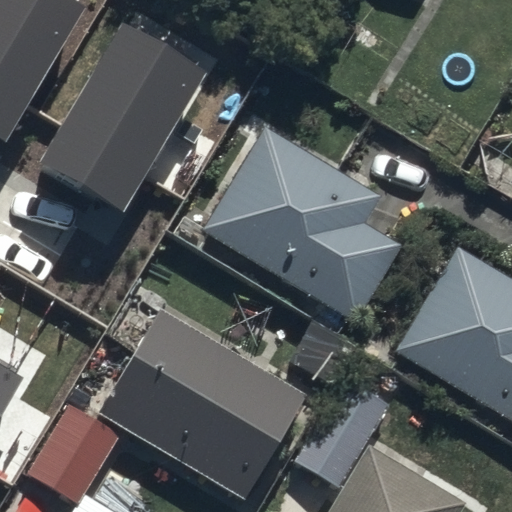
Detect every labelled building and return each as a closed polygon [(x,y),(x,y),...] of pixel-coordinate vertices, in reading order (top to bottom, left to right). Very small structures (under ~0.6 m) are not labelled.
[(88,6),(77,0),(0,0),(0,138),(8,143),(88,6)] [(203,70),(127,26),(47,163),(124,207),(203,70)] [(379,210),(260,138),(199,239),(356,333),(397,264),(360,242),(379,210)] [(511,297),(451,261),(389,364),(511,437),(511,297)] [(244,511),(303,414),(152,324),(91,425),(237,511),(244,511)] [(0,409),(21,375),(0,362),(0,409)] [(335,498),(385,417),(400,392),(358,366),(293,473),(335,498)] [(119,451),(63,417),(30,472),(85,506),(119,451)] [(511,466),(487,449),(469,476),(511,504),(511,466)] [(443,511),(363,465),(336,511),(443,511)]
